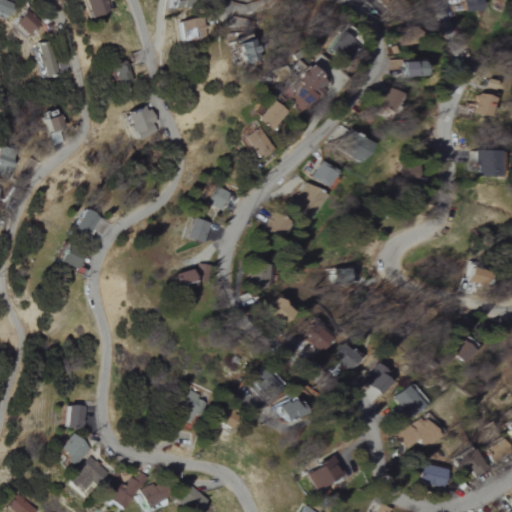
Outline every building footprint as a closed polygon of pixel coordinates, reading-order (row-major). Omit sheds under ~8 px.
[(0,0),(0,14),(6,17),(12,4),(2,0),(0,0)] [(107,12),(104,0),(81,0),(87,17),(107,12)] [(478,0),(458,0),(459,12),(479,11),(478,0)] [(13,24),(28,35),(39,21),(23,10),(13,24)] [(177,41),(201,36),(196,15),(172,21),(177,41)] [(354,41),(329,29),(322,45),(347,56),(354,41)] [(233,62),(251,58),(247,34),(229,38),(233,62)] [(38,78),(55,75),(49,43),(33,45),(38,78)] [(418,76),(418,61),(396,61),(396,76),(418,76)] [(121,64),(110,68),(116,87),(132,81),(129,71),(124,73),(121,64)] [(397,112),(403,93),(382,86),(375,105),(397,112)] [(487,116),(490,96),(473,94),(471,114),(487,116)] [(248,120),(264,129),(277,108),(261,99),(248,120)] [(123,114),(133,140),(154,133),(150,123),(154,122),(148,106),(123,114)] [(49,133),(64,130),(61,115),(46,118),(49,133)] [(266,149),(250,126),(235,136),(251,159),(266,149)] [(14,153),(0,149),(0,173),(9,175),(14,153)] [(496,151),(473,151),(472,176),(495,177),(496,151)] [(308,177),(323,188),(334,171),(319,160),(308,177)] [(416,184),(417,167),(399,166),(399,184),(416,184)] [(322,192),(302,182),(288,210),(308,220),(322,192)] [(226,192),(209,186),(203,203),(220,209),(226,192)] [(84,239),(97,218),(82,209),(69,230),(84,239)] [(260,232),(275,239),(284,221),(268,213),(260,232)] [(201,243),(207,223),(189,217),(183,238),(201,243)] [(74,269),(80,251),(60,244),(54,262),(74,269)] [(208,281),(204,264),(190,267),(191,269),(168,274),(172,289),(208,281)] [(466,282),(485,287),(488,272),(469,268),(466,282)] [(249,290),(268,290),(268,270),(250,270),(249,290)] [(293,312),(276,297),(263,311),(280,327),(293,312)] [(330,336),(314,325),(303,341),(319,353),(330,336)] [(346,371),(357,358),(339,343),(328,356),(346,371)] [(378,395),(392,379),(373,364),(360,381),(378,395)] [(389,400),(408,419),(424,404),(406,384),(389,400)] [(188,425),(201,390),(188,385),(174,419),(188,425)] [(281,425),(300,413),(289,396),(271,409),(281,425)] [(81,429),(82,406),(61,406),(60,428),(81,429)] [(438,435),(421,418),(397,441),(406,450),(415,441),(423,449),(438,435)] [(73,466),(87,446),(67,433),(54,452),(73,466)] [(489,448),(495,461),(511,455),(506,441),(489,448)] [(462,471),(481,465),(476,450),(457,455),(462,471)] [(106,470),(82,456),(67,482),(82,491),(88,482),(96,487),(106,470)] [(310,491),(342,476),(334,458),(302,473),(310,491)] [(446,466),(422,462),(418,483),(443,487),(446,466)] [(121,487),(111,476),(97,489),(115,509),(146,481),(137,472),(121,487)] [(147,508),(169,497),(160,480),(139,492),(147,508)] [(173,503),(187,511),(196,511),(205,499),(184,485),(173,503)] [(0,511),(30,511),(33,509),(11,495),(0,511)]
